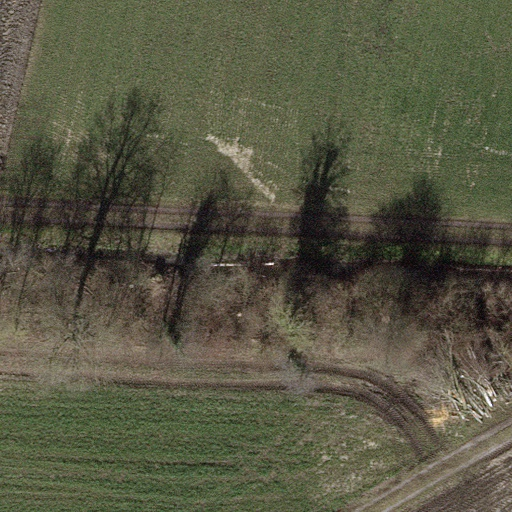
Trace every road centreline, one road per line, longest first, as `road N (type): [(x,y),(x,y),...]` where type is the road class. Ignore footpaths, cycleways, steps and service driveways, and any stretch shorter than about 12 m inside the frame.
road 1 (track): [(511,239),(0,221)]
road 2 (track): [(358,511),(511,412)]
